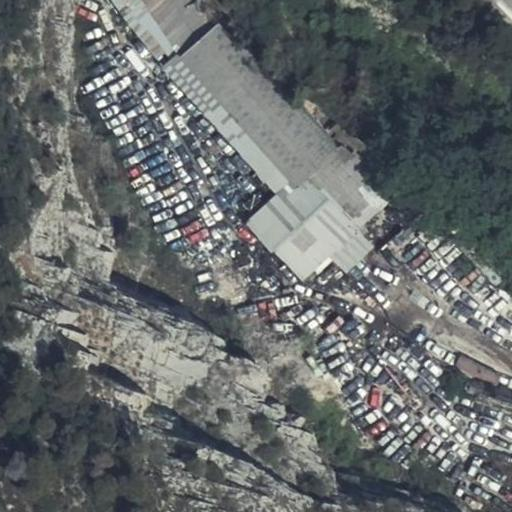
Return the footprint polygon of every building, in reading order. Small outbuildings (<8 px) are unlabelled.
[(179,57),(222,18),(222,17),(212,0),(141,0),(143,6),(138,11),(179,57)] [(300,184),(339,147),(222,18),(179,57),(295,187),(300,184)] [(344,143),(339,147),(300,184),(314,195),(318,191),(354,229),(395,191),(355,148),(351,151),(344,143)] [(407,205),(414,197),(411,192),(402,200),(407,205)] [(501,280),(509,272),(439,200),(408,229),(427,248),(447,229),(473,255),(475,254),(501,280)] [(290,289),(338,244),(310,216),(263,261),(290,289)]
